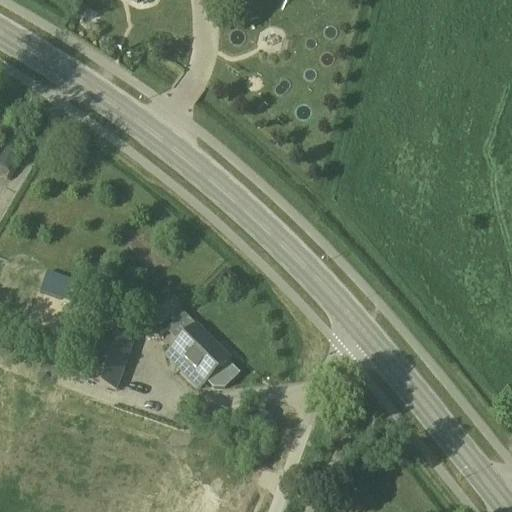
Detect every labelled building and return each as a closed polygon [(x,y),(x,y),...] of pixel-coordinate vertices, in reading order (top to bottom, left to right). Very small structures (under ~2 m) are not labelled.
[(0,322),(65,346),(85,291),(9,264),(0,290),(0,322)] [(205,387),(207,385),(213,391),(225,391),(239,378),(226,365),(230,361),(197,328),(171,354),(205,387)] [(84,383),(117,394),(134,347),(101,335),(84,383)] [(0,489),(29,397),(41,400),(19,472),(58,484),(86,396),(0,369),(0,489)] [(250,424),(265,430),(269,418),(254,413),(250,424)] [(146,491),(159,451),(79,425),(66,465),(146,491)] [(153,497),(195,511),(201,511),(213,480),(165,463),(153,497)]
